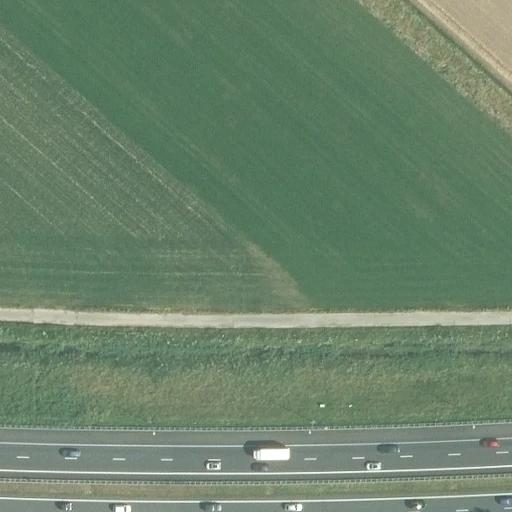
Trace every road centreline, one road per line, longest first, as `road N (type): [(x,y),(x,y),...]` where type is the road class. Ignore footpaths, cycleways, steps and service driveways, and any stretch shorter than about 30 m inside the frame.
road 1 (motorway): [(511,451),(0,457)]
road 2 (track): [(0,317),(511,319)]
